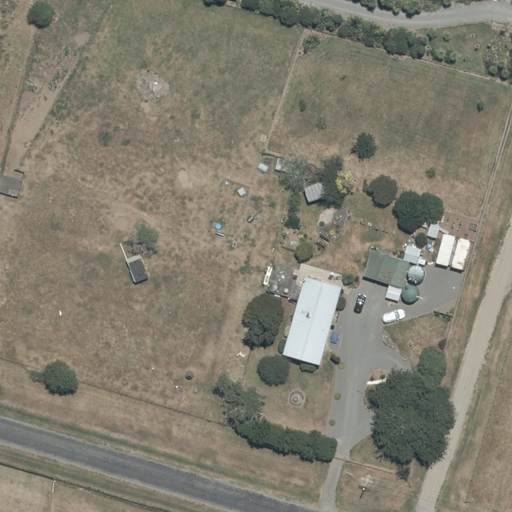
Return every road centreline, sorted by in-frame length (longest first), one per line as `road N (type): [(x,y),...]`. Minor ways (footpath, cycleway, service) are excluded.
road 1 (unclassified): [(0,420),(306,511)]
road 2 (unknown): [(434,511),(511,271)]
